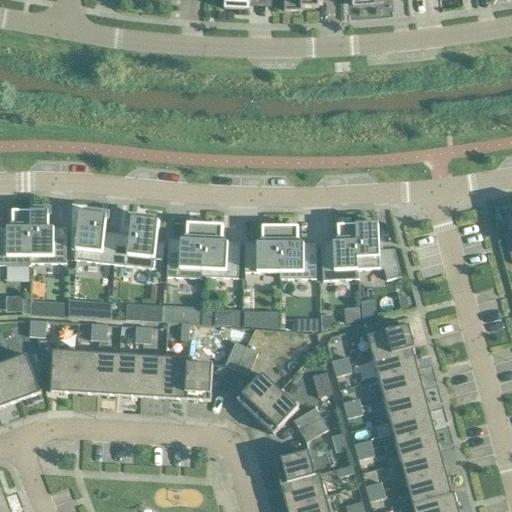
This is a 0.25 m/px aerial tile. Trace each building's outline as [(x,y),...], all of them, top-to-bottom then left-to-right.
[(224,0),(224,11),(249,12),(250,0),(272,1),(271,0),(224,0)] [(284,0),(284,12),(302,12),(302,9),(318,9),(318,0),(284,0)] [(31,266),(30,213),(13,213),(13,230),(0,230),(0,267),(31,268),(31,266)] [(48,213),(30,213),(31,266),(66,266),(66,230),(48,230),(48,213)] [(114,267),(117,236),(105,234),(107,218),(79,215),(77,236),(71,235),(71,251),(75,252),(74,263),(114,267)] [(130,237),(117,236),(114,267),(153,271),(155,261),(162,261),(164,245),(156,244),(159,223),(132,220),(130,237)] [(436,309),(454,305),(434,224),(417,228),(436,309)] [(202,279),(205,226),(187,226),(187,242),(169,241),(167,279),(203,281),(203,279),(202,279)] [(223,227),(205,226),(202,279),(203,279),(238,281),(240,245),(222,244),(223,227)] [(378,226),(355,227),(358,273),(358,272),(384,271),(387,283),(402,279),(395,251),(379,252),(378,226)] [(358,273),(355,227),(338,228),(339,244),(321,245),(323,283),(359,281),(358,272),(358,273)] [(280,275),(280,229),(262,229),(262,246),(245,246),(245,274),(260,275),(280,275)] [(298,229),(280,229),(280,275),(280,281),(301,281),(316,281),(316,246),(298,245),(298,229)] [(22,314),(22,316),(30,317),(31,301),(23,300),(22,300),(22,314)] [(112,305),(85,303),(85,320),(112,322),(112,305)] [(45,304),(44,317),(64,318),(65,305),(45,304)] [(163,308),(162,324),(174,325),(175,309),(163,308)] [(222,317),(221,328),(240,329),(241,318),(222,317)] [(331,317),(321,318),(321,331),(332,330),(331,317)] [(37,339),(38,323),(30,323),(29,339),(37,339)] [(45,340),(46,324),(38,323),(37,339),(45,340)] [(99,343),(100,327),(92,326),(91,342),(99,343)] [(189,342),(190,326),(182,326),(181,342),(189,342)] [(107,344),(108,327),(100,327),(99,343),(107,344)] [(409,328),(367,339),(373,361),(413,350),(413,351),(415,350),(409,328)] [(143,346),(144,330),(136,329),(135,345),(143,346)] [(151,346),(152,330),(144,330),(143,346),(151,346)] [(237,373),(247,350),(235,345),(225,368),(237,373)] [(258,355),(247,350),(237,373),(248,378),(258,355)] [(418,371),(413,351),(413,350),(373,361),(379,382),(418,371)] [(74,395),(77,354),(53,353),(50,394),(74,395)] [(96,397),(98,356),(77,354),(74,395),(96,397)] [(27,356),(4,365),(19,403),(41,395),(27,356)] [(117,398),(120,357),(98,356),(96,397),(117,398)] [(140,399),(142,358),(120,357),(117,398),(140,399)] [(163,401),(165,360),(142,358),(140,399),(163,401)] [(349,367),(347,359),(332,364),(334,371),(349,367)] [(188,366),(189,366),(189,361),(165,360),(163,401),(186,402),(188,366)] [(0,409),(19,403),(4,365),(0,366),(0,409)] [(213,367),(189,366),(188,366),(186,402),(210,403),(213,367)] [(351,375),(349,367),(334,371),(336,379),(351,375)] [(424,392),(418,371),(379,382),(384,403),(424,392)] [(255,419),(280,393),(262,376),(237,402),(255,419)] [(390,423),(430,413),(424,392),(384,403),(390,423)] [(298,410),(280,393),(255,419),(273,436),(298,410)] [(359,401),(343,405),(345,413),(361,409),(359,401)] [(363,417),(361,409),(345,413),(347,421),(363,417)] [(300,434),(322,421),(315,410),(294,423),(300,434)] [(435,434),(430,413),(390,423),(395,444),(435,434)] [(328,432),(322,421),(300,434),(307,445),(328,432)] [(441,454),(435,434),(395,444),(401,465),(441,454)] [(372,450),(370,443),(354,447),(356,455),(372,450)] [(374,458),(372,450),(356,455),(358,462),(374,458)] [(309,454),(274,463),(280,487),(316,478),(315,477),(309,454)] [(446,475),(441,454),(401,465),(407,486),(446,475)] [(355,476),(352,468),(337,472),(339,480),(355,476)] [(452,495),(446,475),(407,486),(412,507),(452,496),(452,495)] [(320,476),(315,477),(316,478),(280,487),(286,509),(326,499),(320,476)] [(381,484),(365,489),(367,497),(383,492),(381,484)] [(385,500),(383,492),(367,497),(370,504),(385,500)] [(458,511),(454,494),(452,495),(452,496),(412,507),(413,511),(458,511)] [(0,511),(11,511),(6,498),(0,500),(0,511)] [(329,511),(326,499),(286,509),(287,511),(329,511)]
